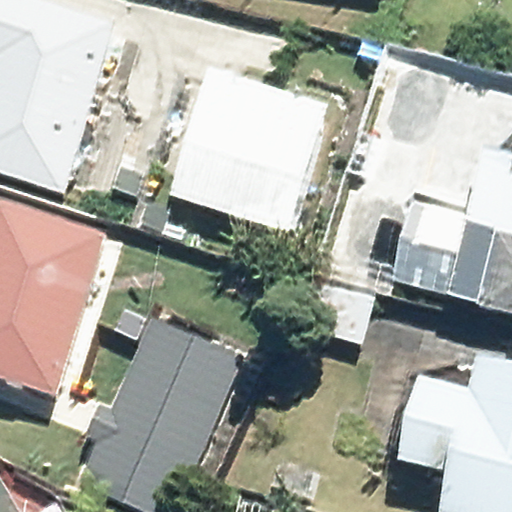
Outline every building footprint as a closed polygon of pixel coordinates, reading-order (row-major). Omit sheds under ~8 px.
[(0,114),(0,171),(85,195),(133,29),(28,0),(0,0),(0,56),(15,61),(0,114)] [(368,149),(414,162),(442,69),(387,53),(360,146),(368,149)] [(198,202),(305,231),(340,106),(232,77),(198,202)] [(414,162),(368,149),(348,219),(394,233),(414,162)] [(0,367),(82,394),(132,235),(25,201),(0,278),(0,367)] [(333,335),(330,349),(367,357),(378,301),(317,289),(309,330),(333,335)] [(167,314),(89,484),(149,511),(184,511),(256,355),(167,314)] [(435,507),(454,511),(511,511),(511,393),(471,382),(435,507)] [(0,511),(46,511),(28,478),(0,492),(0,511)]
